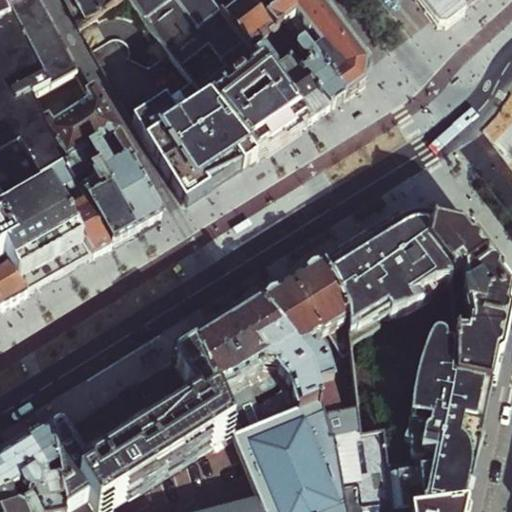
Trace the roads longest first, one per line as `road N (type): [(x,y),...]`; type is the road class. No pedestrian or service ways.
road 1 (residential): [(53,0),(218,279)]
road 2 (tertiary): [(462,125),(218,279)]
road 3 (tertiary): [(218,279),(0,415)]
road 4 (residential): [(363,0),(462,125)]
